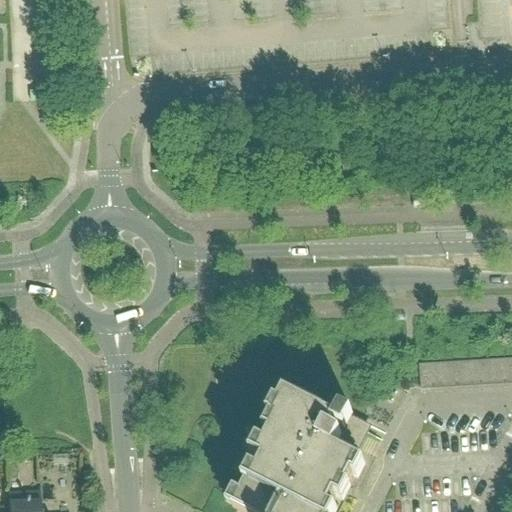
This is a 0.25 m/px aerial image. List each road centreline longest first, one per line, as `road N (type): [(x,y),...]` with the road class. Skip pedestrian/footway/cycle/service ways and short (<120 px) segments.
road 1 (unclassified): [(110,216),(112,129),(126,107),(148,97),(511,70)]
road 2 (tertiary): [(511,249),(200,257),(156,236)]
road 3 (tertiary): [(166,294),(202,282),(511,281)]
road 4 (tertiary): [(129,511),(118,329)]
